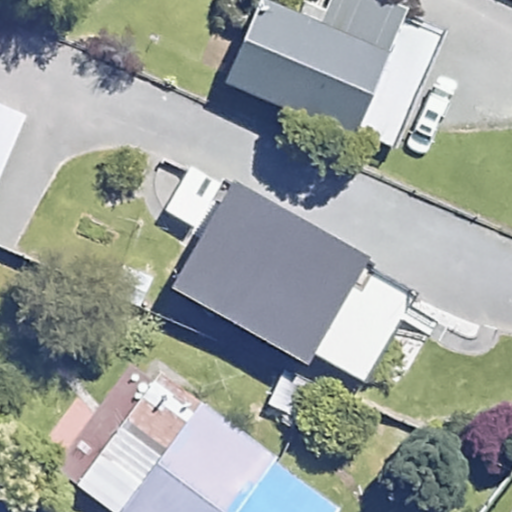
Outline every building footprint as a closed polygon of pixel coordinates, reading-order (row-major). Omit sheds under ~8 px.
[(280,0),(252,0),(218,84),(348,137),(387,43),(280,0)] [(0,97),(0,183),(31,110),(0,97)] [(254,176),(193,270),(326,355),(386,261),(254,176)] [(319,382),(281,368),(264,413),(302,427),(319,382)] [(209,394),(120,511),(333,511),(346,496),(209,394)] [(22,511),(17,498),(0,505),(0,511),(22,511)]
